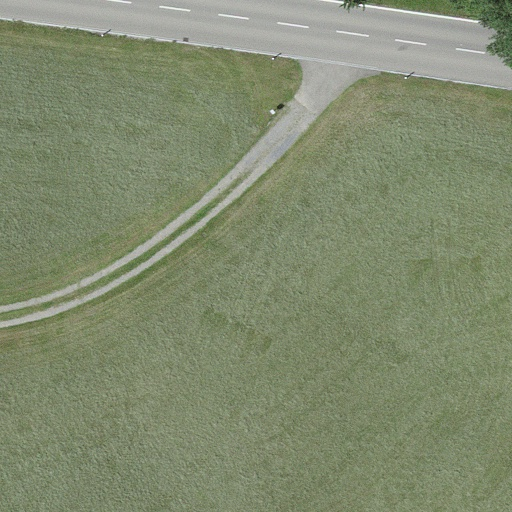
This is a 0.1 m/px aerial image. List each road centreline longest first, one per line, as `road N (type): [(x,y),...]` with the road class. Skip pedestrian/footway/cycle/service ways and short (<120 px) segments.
road 1 (track): [(341,33),(335,64),(307,105),(249,174),(171,244),(102,285),(0,315)]
road 2 (secondary): [(89,0),(511,58)]
